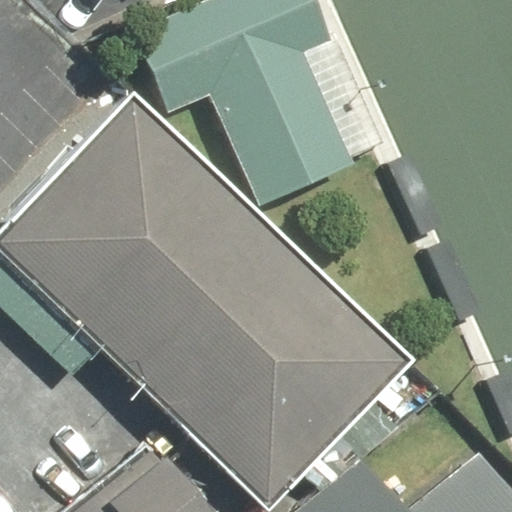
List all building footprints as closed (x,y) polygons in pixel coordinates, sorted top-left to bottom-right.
[(188,0),(114,32),(152,117),(196,98),(244,207),(333,169),(283,57),(312,45),(292,0),(188,0)] [(387,370),(122,110),(0,233),(0,262),(250,508),(387,370)] [(404,145),(383,154),(414,226),(435,217),(404,145)] [(444,229),(423,238),(454,310),(475,301),(465,277),(444,229)] [(511,387),(503,367),(483,375),(505,424),(511,421),(511,387)] [(42,511),(181,511),(128,445),(42,511)] [(510,511),(463,450),(390,511),(378,511),(342,461),(274,511),(510,511)]
